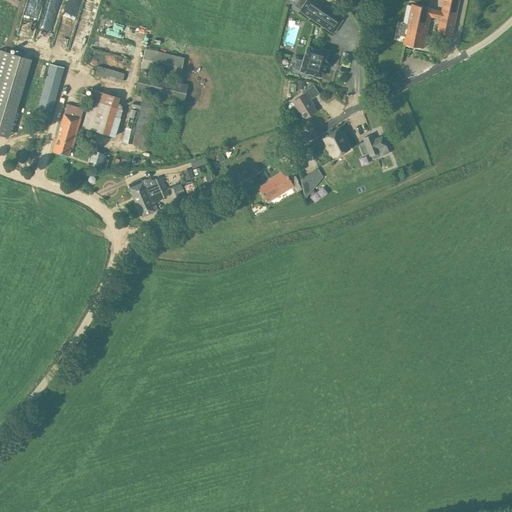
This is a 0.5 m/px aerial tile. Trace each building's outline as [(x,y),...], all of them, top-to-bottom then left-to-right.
[(313,0),(307,0),(300,11),(311,18),(321,25),(333,33),(342,19),(313,0)] [(406,36),(404,44),(423,48),(430,17),(440,19),(438,31),(452,34),(459,0),(444,0),(442,11),(431,9),(431,8),(413,4),(408,25),(406,36)] [(32,38),(37,17),(26,14),(21,36),(32,38)] [(296,58),(293,69),(300,71),(320,77),(323,67),(325,68),(325,66),(324,66),(325,63),(326,64),(327,62),(324,61),(328,51),(321,49),(320,50),(307,46),(307,47),(309,48),(308,50),(307,51),(306,52),(305,53),(305,55),(304,56),(304,57),(303,57),(304,57),(303,60),(296,58)] [(0,134),(8,137),(31,59),(0,49),(0,134)] [(145,49),(141,68),(179,77),(184,58),(145,49)] [(52,112),(64,67),(49,63),(37,108),(52,112)] [(122,83),(124,73),(98,66),(95,76),(122,83)] [(183,103),(188,85),(139,73),(135,90),(183,103)] [(304,118),(315,111),(309,101),(319,94),(314,84),(301,92),(302,95),(293,101),(304,118)] [(93,90),(82,127),(108,135),(119,97),(93,90)] [(143,147),(146,136),(154,98),(134,94),(122,142),(143,147)] [(163,100),(161,109),(172,111),(174,102),(163,100)] [(80,119),(83,109),(67,104),(64,114),(53,151),(68,155),(70,147),(72,148),(81,119),(80,119)] [(333,157),(349,149),(339,129),(323,137),(333,157)] [(364,142),(358,144),(362,155),(368,153),(369,156),(378,152),(379,154),(388,150),(382,135),(375,138),(374,138),(373,134),(362,138),(364,142)] [(92,151),(88,165),(100,169),(104,154),(92,151)] [(223,155),(217,158),(220,163),(226,160),(223,155)] [(190,169),(182,172),(186,181),(186,180),(193,178),(190,169)] [(268,182),(257,188),(266,202),(293,186),(284,170),(267,180),(268,182)] [(141,180),(129,185),(129,187),(135,202),(151,195),(151,196),(159,192),(166,189),(167,189),(161,176),(154,179),(156,184),(155,184),(145,188),(142,181),(141,180)] [(181,184),(172,187),(177,200),(185,196),(181,184)] [(151,195),(135,202),(141,216),(157,209),(154,202),(162,199),(161,198),(169,195),(167,189),(166,189),(159,192),(151,196),(151,195)]
